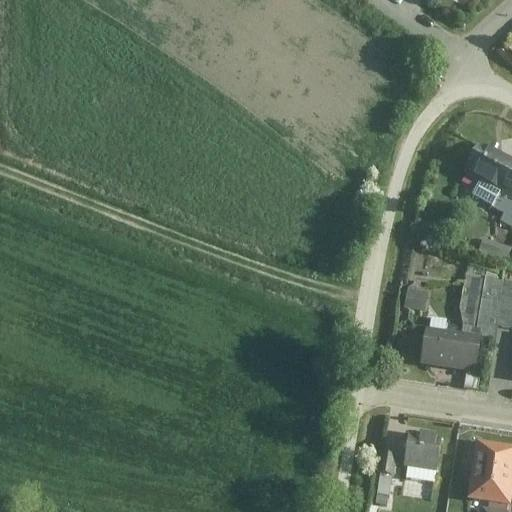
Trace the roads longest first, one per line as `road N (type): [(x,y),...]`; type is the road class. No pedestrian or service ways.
road 1 (track): [(371,307),(0,164)]
road 2 (residential): [(465,58),(409,153),(386,232),(362,386)]
road 3 (residential): [(511,414),(362,386)]
road 4 (residential): [(362,386),(338,511)]
